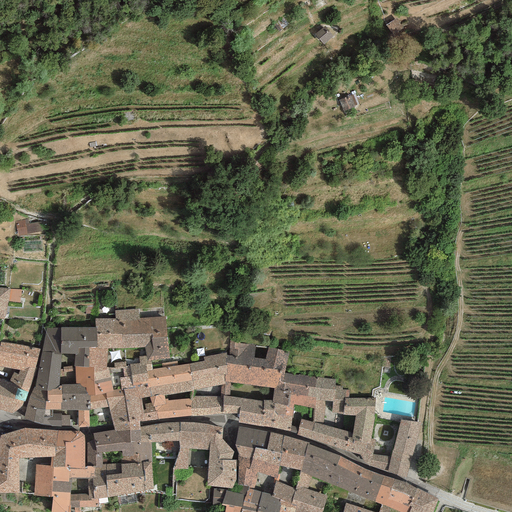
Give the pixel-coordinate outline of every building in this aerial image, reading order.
[(323,28),(313,35),(320,46),(330,39),(323,28)] [(343,106),(356,103),(355,94),(341,96),(343,106)] [(27,218),(16,220),(18,234),(42,230),(41,221),(28,223),(27,218)] [(10,289),(0,288),(0,316),(5,317),(10,289)] [(114,310),(115,319),(121,318),(123,348),(144,348),(147,356),(147,360),(151,360),(169,359),(165,316),(139,319),(138,308),(114,310)] [(121,318),(115,319),(95,318),(95,327),(96,327),(97,347),(107,348),(123,348),(121,318)] [(97,347),(96,327),(95,327),(60,327),(47,327),(41,351),(60,353),(75,354),(74,367),(89,368),(88,348),(97,347)] [(255,345),(229,340),(228,355),(225,355),(224,382),(231,382),(273,388),(278,389),(281,372),(284,372),(289,351),(268,347),(264,360),(254,358),(255,345)] [(40,349),(0,341),(0,366),(20,370),(18,374),(13,372),(9,382),(29,390),(34,373),(40,349)] [(107,348),(97,347),(88,348),(89,368),(93,367),(93,373),(106,370),(106,367),(107,348)] [(60,353),(41,351),(35,387),(34,390),(47,391),(51,390),(51,389),(56,389),(59,386),(60,353)] [(204,361),(189,364),(194,390),(221,385),(224,385),(224,382),(225,355),(226,353),(203,357),(204,361)] [(147,356),(139,356),(140,363),(129,364),(129,366),(133,386),(147,384),(149,383),(146,371),(152,370),(151,360),(147,360),(147,356)] [(162,368),(152,370),(146,371),(149,383),(147,384),(149,397),(164,394),(164,396),(191,391),(194,390),(189,364),(178,365),(177,361),(161,363),(162,368)] [(114,367),(108,367),(113,390),(121,389),(122,390),(123,389),(133,388),(133,386),(129,366),(126,366),(126,362),(114,363),(114,367)] [(89,368),(74,367),(75,384),(79,384),(84,388),(85,388),(86,391),(90,396),(95,395),(105,393),(113,391),(113,390),(108,367),(106,367),(106,370),(93,373),(93,367),(89,368)] [(335,378),(284,372),(281,372),(278,389),(273,388),(272,401),(272,403),(293,408),(293,404),(313,408),(312,422),(323,425),(325,400),(333,402),(334,385),(335,378)] [(0,409),(13,414),(21,407),(23,402),(24,402),(29,390),(9,382),(0,378),(0,409)] [(231,382),(224,382),(224,385),(221,385),(221,395),(223,395),(229,396),(231,382)] [(75,384),(61,385),(61,386),(61,410),(78,410),(88,411),(90,411),(90,410),(90,396),(86,391),(85,388),(84,388),(79,384),(75,384)] [(149,397),(147,384),(133,386),(133,388),(123,389),(129,423),(130,431),(140,430),(140,427),(140,423),(140,421),(145,421),(158,419),(151,403),(142,405),(141,398),(149,397)] [(342,386),(334,385),(333,402),(331,412),(343,415),(355,416),(352,433),(350,439),(346,450),(360,455),(364,463),(369,466),(387,471),(392,457),(372,454),(375,440),(370,439),(376,398),(349,397),(349,390),(342,389),(342,386)] [(61,386),(59,386),(56,389),(51,389),(51,390),(47,391),(47,401),(45,401),(45,410),(52,410),(61,410),(61,386)] [(34,390),(35,387),(33,387),(26,407),(23,419),(42,425),(61,427),(61,425),(70,426),(69,416),(60,415),(61,414),(52,414),(52,410),(45,410),(45,401),(47,401),(47,391),(34,390)] [(129,423),(123,389),(122,390),(121,389),(113,390),(113,391),(105,393),(95,395),(90,396),(90,410),(108,407),(113,425),(114,430),(115,432),(130,431),(129,423)] [(194,390),(191,391),(190,399),(191,399),(191,416),(223,414),(223,395),(221,395),(193,396),(194,390)] [(164,394),(149,397),(151,403),(158,419),(191,416),(191,399),(190,399),(168,400),(168,399),(165,399),(164,396),(164,394)] [(229,396),(223,395),(223,414),(239,413),(238,423),(263,427),(263,426),(290,431),(293,408),(272,403),(272,401),(263,400),(263,401),(229,396)] [(89,427),(88,411),(78,410),(78,427),(89,427)] [(312,422),(301,419),(297,435),(346,450),(350,439),(352,433),(323,425),(312,422)] [(421,423),(400,420),(392,457),(387,471),(406,478),(421,423)] [(164,423),(140,427),(140,430),(140,442),(151,442),(179,441),(179,422),(164,423)] [(195,423),(179,422),(179,441),(180,448),(173,469),(187,469),(188,449),(209,450),(210,425),(195,423)] [(222,428),(210,425),(209,450),(207,486),(232,488),(235,481),(236,460),(234,453),(221,439),(222,428)] [(270,432),(238,427),(234,445),(254,449),(255,447),(266,450),(270,432)] [(0,435),(0,492),(19,493),(19,458),(50,457),(55,457),(57,431),(24,428),(0,435)] [(114,430),(93,434),(94,439),(96,453),(102,452),(122,451),(122,456),(140,455),(140,463),(151,462),(151,442),(140,442),(140,430),(130,431),(115,432),(114,430)] [(80,432),(57,431),(55,457),(50,457),(50,466),(50,468),(53,468),(69,468),(84,469),(84,466),(84,435),(80,432)] [(283,435),(270,432),(266,450),(255,447),(254,449),(249,470),(258,473),(277,478),(279,466),(281,454),(280,454),(283,435)] [(279,466),(300,470),(308,444),(308,443),(283,435),(280,454),(281,454),(279,466)] [(96,453),(94,439),(87,443),(87,466),(94,466),(94,468),(102,468),(102,465),(102,452),(96,453)] [(340,456),(308,444),(300,470),(299,472),(300,472),(311,476),(329,483),(340,456)] [(254,449),(234,445),(238,455),(237,460),(239,461),(237,484),(244,486),(248,486),(248,488),(254,490),(258,473),(249,470),(254,449)] [(153,490),(151,462),(140,463),(140,455),(122,456),(120,457),(120,464),(105,464),(106,498),(153,490)] [(362,467),(340,456),(329,483),(353,494),(362,467)] [(102,468),(94,468),(94,479),(87,479),(88,494),(89,499),(98,498),(106,498),(105,464),(102,465),(102,468)] [(50,466),(35,465),(33,496),(51,497),(53,468),(50,468),(50,466)] [(69,468),(69,478),(72,478),(87,479),(94,479),(94,468),(94,466),(87,466),(84,466),(84,469),(69,468)] [(384,476),(362,467),(353,494),(374,502),(384,476)] [(69,468),(53,468),(51,497),(53,497),(51,511),(70,511),(71,507),(69,507),(70,495),(72,478),(69,478),(69,468)] [(311,476),(300,472),(296,489),(291,504),(295,505),(294,511),(322,511),(327,495),(307,489),(311,476)] [(404,483),(384,476),(374,502),(381,505),(389,508),(399,511),(409,511),(411,507),(409,507),(416,489),(404,483)] [(296,489),(275,481),(272,495),(271,497),(291,504),(296,489)] [(227,490),(213,489),(212,505),(222,505),(224,506),(224,511),(241,511),(242,504),(248,488),(248,486),(244,486),(237,484),(234,492),(227,491),(227,490)] [(272,495),(254,490),(248,488),(242,504),(241,511),(294,511),(295,505),(291,504),(271,497),(272,495)] [(432,511),(438,499),(416,489),(409,507),(411,507),(409,511),(432,511)] [(88,494),(70,495),(69,507),(71,507),(98,506),(98,498),(89,499),(88,494)] [(378,511),(372,511),(345,503),(343,511),(388,511),(389,508),(381,505),(378,511)]
